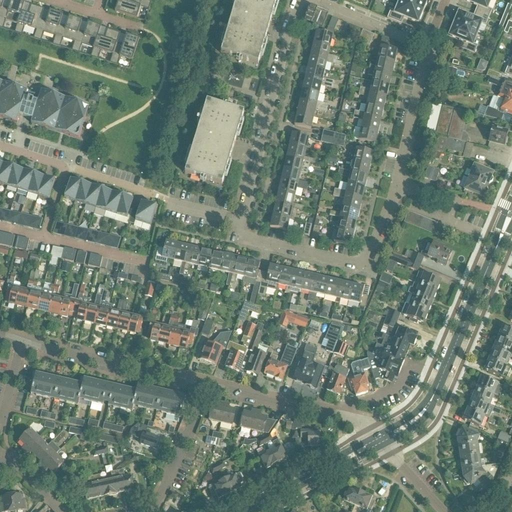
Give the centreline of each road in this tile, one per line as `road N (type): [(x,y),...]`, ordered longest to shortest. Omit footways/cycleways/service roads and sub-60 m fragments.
road 1 (residential): [(242,221),(239,234),(247,241),(366,267),(397,186),(426,46)]
road 2 (tertiary): [(379,441),(417,419),(430,401),(511,211)]
road 3 (residential): [(299,0),(242,221)]
road 4 (residential): [(379,441),(348,416),(200,384)]
road 5 (residential): [(200,384),(25,341)]
road 6 (residential): [(0,146),(158,196)]
road 7 (tertiary): [(379,441),(249,511)]
road 8 (residential): [(146,511),(200,384)]
